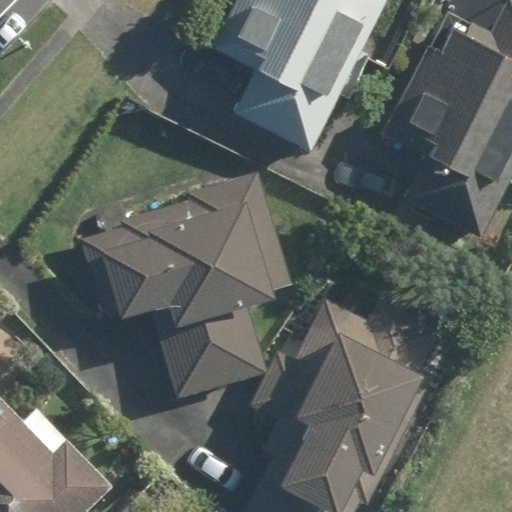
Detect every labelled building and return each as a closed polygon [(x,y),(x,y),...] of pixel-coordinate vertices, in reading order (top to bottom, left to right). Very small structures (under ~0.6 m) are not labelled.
[(230,0),(203,59),(241,76),(223,117),(303,153),(372,0),(230,0)] [(455,0),(432,50),(416,42),(372,137),(391,146),(371,188),(474,237),(511,156),(511,10),(489,0),(455,0)] [(104,208),(111,235),(78,243),(95,317),(146,305),(167,400),(260,379),(244,307),(279,299),(251,175),(104,208)] [(237,511),(320,511),(419,327),(368,300),(356,324),(315,302),(261,403),(288,418),(237,511)] [(511,377),(457,476),(511,506),(511,377)] [(0,511),(62,511),(92,485),(44,433),(25,450),(0,423),(0,511)]
